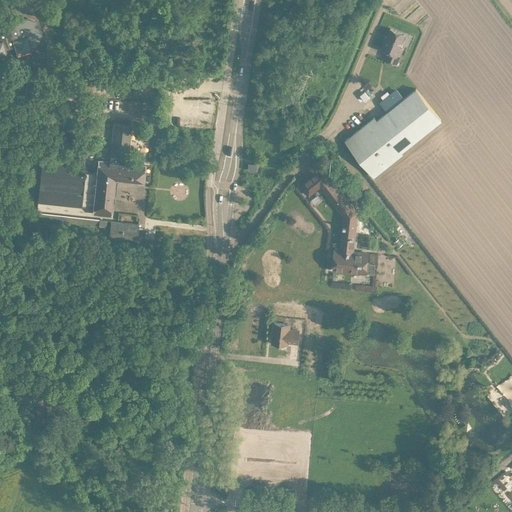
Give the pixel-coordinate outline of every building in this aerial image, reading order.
[(0,55),(5,54),(4,49),(13,46),(15,54),(29,50),(28,47),(30,46),(31,46),(32,45),(33,44),(34,43),(35,43),(36,42),(36,41),(37,40),(37,38),(38,37),(38,36),(38,35),(39,34),(39,32),(39,31),(38,30),(38,29),(38,27),(37,26),(36,25),(36,24),(35,23),(34,22),(33,21),(32,21),(31,20),(30,20),(29,19),(28,19),(26,19),(25,18),(24,18),(23,18),(21,19),(8,23),(8,20),(0,21),(0,55)] [(395,64),(401,48),(398,47),(404,34),(389,27),(380,48),(387,51),(384,59),(395,64)] [(344,139),(372,173),(439,119),(414,88),(376,119),(373,115),(344,139)] [(126,155),(129,124),(112,122),(108,161),(97,160),(96,172),(84,171),(85,165),(41,161),(36,201),(79,206),(80,205),(92,206),(91,212),(109,214),(113,177),(141,180),(143,164),(124,163),(125,155),(126,155)] [(242,165),(246,165),(246,169),(254,170),(255,163),(243,162),(242,165)] [(319,185),(343,215),(339,249),(334,249),(332,269),(365,272),(367,251),(353,249),(357,211),(321,167),(300,184),(307,194),(319,185)] [(35,219),(105,226),(105,219),(35,212),(35,219)] [(137,223),(110,221),(108,236),(135,238),(135,247),(141,247),(143,228),(136,227),(137,223)] [(397,237),(392,240),(396,246),(401,242),(397,237)] [(271,342),(277,343),(287,344),(287,342),(297,343),(298,328),(289,327),(289,324),(273,322),(271,342)]
